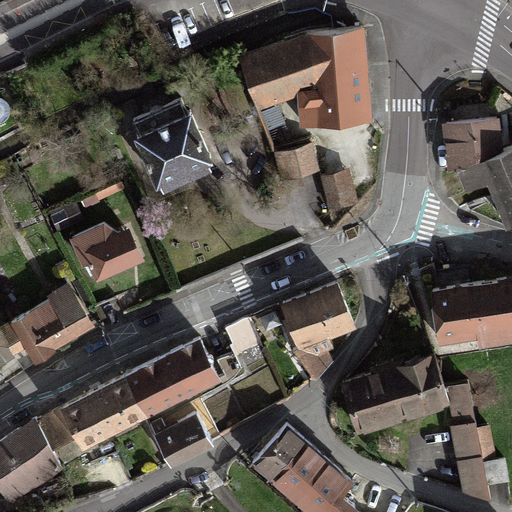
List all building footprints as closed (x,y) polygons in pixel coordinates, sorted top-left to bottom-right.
[(284,36),(240,53),(257,101),(299,86),(302,121),(368,115),(363,61),(360,24),(305,29),(283,35),(284,36)] [(187,109),(181,96),(133,117),(139,131),(136,132),(157,178),(210,155),(189,108),(187,109)] [(446,120),(452,167),(458,164),(480,156),(500,147),(496,115),(446,120)] [(317,164),(310,138),(276,148),(283,174),(317,164)] [(511,142),(500,147),(480,156),(488,177),(506,223),(511,219),(511,142)] [(488,177),(480,156),(458,164),(467,186),(488,177)] [(321,172),(329,203),(353,197),(345,166),(321,172)] [(117,231),(103,220),(72,234),(83,260),(89,258),(96,273),(130,258),(117,231)] [(126,226),(117,231),(130,258),(139,254),(126,226)] [(511,274),(431,287),(439,337),(477,331),(511,325),(511,274)] [(294,345),(292,345),(314,374),(330,359),(323,345),(319,336),(327,332),(353,321),(336,279),(310,290),(282,300),(290,318),(299,342),(294,345)] [(34,358),(53,346),(52,344),(90,321),(67,281),(51,290),(53,294),(32,306),(11,319),(25,343),(34,358)] [(248,314),(261,341),(279,333),(267,307),(263,308),(248,314)] [(237,351),(261,341),(248,314),(225,324),(237,351)] [(284,320),(294,345),(299,342),(290,318),(284,320)] [(0,357),(25,343),(11,319),(0,325),(0,357)] [(511,336),(511,325),(477,331),(479,342),(511,336)] [(331,342),(327,332),(319,336),(323,345),(331,342)] [(218,376),(199,334),(170,349),(125,371),(146,412),(218,376)] [(444,383),(433,350),(399,361),(376,369),(342,380),(357,427),(449,399),(444,383)] [(376,369),(399,361),(398,356),(375,364),(376,369)] [(61,404),(37,417),(52,445),(76,433),(82,445),(146,412),(125,371),(61,404)] [(475,420),(467,378),(444,383),(449,399),(453,424),(475,420)] [(155,431),(170,461),(212,439),(196,409),(165,426),(155,431)] [(49,469),(61,462),(52,445),(37,417),(36,414),(0,438),(0,473),(11,490),(49,469)] [(150,422),(155,431),(165,426),(160,416),(150,422)] [(482,457),(476,424),(475,420),(453,424),(465,491),(490,498),(486,481),(482,460),(482,457)] [(270,474),(303,436),(285,421),(252,459),(270,474)] [(482,457),(493,455),(487,422),(476,424),(482,457)] [(321,511),(324,509),(326,511),(351,511),(354,509),(355,508),(354,502),(342,492),(354,479),(351,477),(351,478),(303,436),(270,474),(313,511),(321,511)] [(507,477),(503,456),(493,458),(482,460),(486,481),(507,477)] [(56,483),(67,477),(61,462),(49,469),(56,483)] [(41,488),(46,499),(62,494),(56,483),(43,487),(41,488)] [(41,488),(40,487),(15,499),(20,511),(21,511),(47,500),(46,499),(41,488)]
